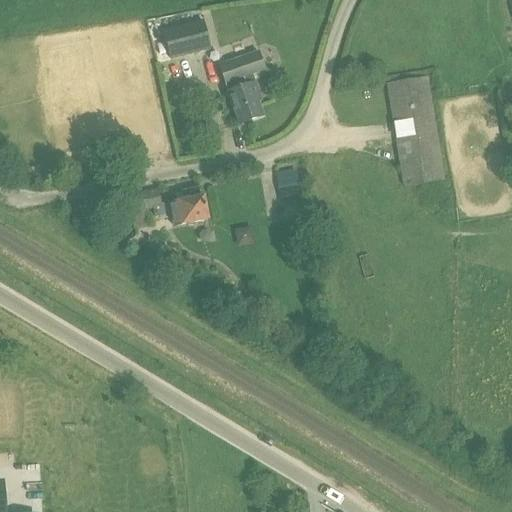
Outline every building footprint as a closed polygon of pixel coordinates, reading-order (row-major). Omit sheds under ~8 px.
[(202,22),(164,32),(171,60),(209,50),(202,22)] [(265,70),(259,52),(234,61),(235,63),(220,68),(240,124),(263,116),(258,101),(262,100),(255,84),(252,75),(265,70)] [(386,85),(403,188),(445,180),(428,77),(386,85)] [(33,171),(35,182),(49,179),(47,167),(33,171)] [(97,204),(99,219),(130,213),(132,225),(147,222),(146,211),(151,210),(152,219),(172,215),(175,227),(208,220),(202,188),(182,192),(184,201),(162,206),(159,190),(127,196),(127,198),(97,204)]
